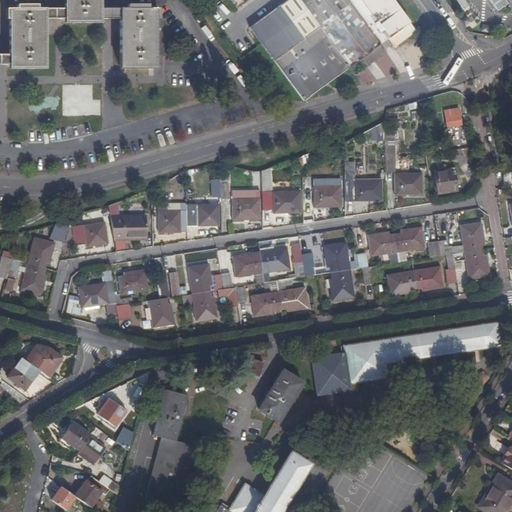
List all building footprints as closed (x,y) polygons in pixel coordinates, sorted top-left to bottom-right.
[(100,19),(100,9),(99,0),(63,0),(64,9),(64,19),(100,19)] [(299,0),(320,27),(350,68),(358,61),(380,45),(346,0),(299,0)] [(346,0),(380,45),(388,40),(410,23),(393,0),(346,0)] [(260,42),(304,101),(350,68),(320,27),(305,39),(280,5),(250,28),(260,42)] [(119,19),(119,8),(109,8),(100,9),(100,19),(109,19),(119,19)] [(156,9),(147,9),(127,8),(119,8),(119,19),(119,65),(155,65),(156,9)] [(45,65),(45,19),(45,9),(37,9),(16,9),(8,9),(9,55),(9,65),(45,65)] [(57,19),(64,19),(64,9),(57,9),(45,9),(45,19),(57,19)] [(416,32),(410,23),(388,40),(394,48),(416,32)] [(380,45),(358,61),(364,69),(386,54),(380,45)] [(0,65),(2,65),(9,65),(9,55),(2,55),(0,54),(0,65)] [(100,100),(93,100),(92,85),(78,85),(78,94),(64,94),(64,103),(63,103),(63,113),(95,113),(95,107),(100,107),(100,100)] [(443,111),(447,130),(460,128),(457,109),(443,111)] [(451,183),(451,180),(450,172),(435,174),(438,193),(457,191),(455,182),(451,183)] [(345,186),(345,199),(355,199),(370,199),(370,202),(382,202),(382,181),(355,181),(355,173),(345,173),(345,186)] [(410,193),(410,195),(422,195),(422,174),(395,175),(395,193),(410,193)] [(229,184),(221,184),(221,199),(229,199),(229,184)] [(342,208),(342,207),(341,186),(314,186),(314,205),(329,205),(329,208),(342,208)] [(262,192),(262,211),(274,211),(289,210),(289,213),(301,213),(300,192),(262,192)] [(248,217),(248,220),(260,220),(260,198),(232,199),(233,217),(248,217)] [(186,211),(187,223),(198,223),(198,226),(219,226),(219,204),(186,205),(186,211)] [(181,232),(187,232),(187,223),(186,211),(158,212),(159,230),(168,230),(168,233),(180,233),(181,232)] [(110,217),(113,235),(125,235),(126,235),(134,235),(134,238),(146,238),(146,217),(125,217),(125,214),(110,214),(110,217)] [(53,223),(50,240),(64,242),(67,225),(53,223)] [(96,243),(96,246),(108,243),(105,223),(84,226),(84,225),(73,227),(75,246),(87,244),(96,243)] [(464,253),(482,250),(481,245),(480,236),(483,235),(481,223),(460,226),(463,246),(464,253)] [(401,234),(395,235),(398,253),(403,252),(425,249),(422,227),(409,229),(410,232),(401,234)] [(398,253),(395,235),(389,235),(380,237),(380,234),(368,235),(371,257),(391,254),(393,264),(400,263),(398,253)] [(28,264),(46,269),(47,263),(50,264),(55,243),(35,238),(29,259),(28,264)] [(440,257),(447,255),(449,255),(448,247),(447,241),(438,242),(440,257)] [(440,257),(438,242),(428,243),(430,258),(440,257)] [(349,271),(348,264),(345,244),(323,247),(325,259),(328,259),(330,268),(331,273),(349,271)] [(453,255),(464,253),(463,246),(451,248),(453,255)] [(265,255),(260,255),(263,273),(268,273),(289,269),(286,248),(274,250),(274,253),(265,255)] [(483,256),(482,250),(464,253),(465,259),(469,279),(489,276),(487,264),(485,265),(483,256)] [(263,273),(260,255),(254,256),(253,253),(232,256),(235,278),(263,273)] [(365,253),(356,255),(357,262),(358,269),(362,269),(368,268),(365,253)] [(28,264),(29,259),(13,254),(12,260),(21,262),(28,264)] [(448,284),(457,283),(455,270),(453,261),(453,255),(449,255),(447,255),(449,270),(446,271),(448,284)] [(0,277),(7,279),(12,260),(2,257),(0,265),(0,277)] [(7,279),(14,281),(16,281),(20,266),(21,262),(12,260),(7,279)] [(310,261),(303,262),(305,277),(313,276),(310,261)] [(303,262),(294,263),(296,279),(305,277),(303,262)] [(358,269),(357,262),(348,264),(349,271),(358,269)] [(44,274),(46,269),(28,264),(27,268),(21,290),(42,296),(45,284),(42,283),(44,274)] [(192,294),(210,292),(209,286),(208,277),(211,277),(209,264),(188,268),(192,294)] [(378,266),(371,267),(373,282),(380,281),(378,266)] [(371,267),(368,268),(362,269),(365,285),(373,284),(373,282),(371,267)] [(414,271),(416,289),(421,288),(431,287),(431,290),(443,289),(440,267),(417,271),(414,271)] [(455,270),(457,283),(463,282),(461,269),(455,270)] [(133,275),(125,276),(119,276),(121,295),(148,291),(145,270),(133,272),(133,275)] [(171,297),(179,295),(176,271),(167,273),(171,297)] [(349,271),(331,273),(332,279),(333,288),(330,288),(332,301),(353,297),(349,271)] [(410,290),(416,289),(414,271),(387,275),(389,296),(405,294),(404,291),(410,290)] [(229,273),(221,275),(223,290),(228,289),(232,289),(229,273)] [(170,298),(167,278),(157,279),(160,299),(167,298),(170,298)] [(7,279),(4,291),(10,293),(14,281),(7,279)] [(292,286),(291,279),(283,281),(276,282),(278,291),(281,310),(286,309),(295,308),(295,310),(308,308),(304,287),(285,290),(284,287),(292,286)] [(116,303),(113,282),(105,284),(109,304),(116,303)] [(271,292),(278,291),(276,282),(270,283),(271,289),(271,292)] [(109,304),(105,284),(78,288),(81,306),(96,304),(96,307),(109,304)] [(244,287),(236,289),(238,304),(246,303),(244,287)] [(236,288),(232,289),(228,289),(230,305),(238,304),(236,288)] [(275,310),(281,310),(278,291),(271,292),(251,295),(254,317),(266,315),(266,312),(275,310)] [(182,296),(183,300),(193,299),(196,321),(217,318),(215,306),(213,306),(211,297),(210,292),(192,294),(182,296)] [(167,298),(160,299),(148,301),(152,328),(173,325),(172,313),(169,313),(167,304),(167,298)] [(116,306),(118,321),(129,319),(129,316),(128,316),(127,305),(116,306)] [(468,328),(471,350),(500,346),(497,324),(468,328)] [(385,363),(471,350),(468,328),(344,347),(344,353),(349,384),(351,384),(387,378),(385,363)] [(39,371),(47,377),(61,358),(49,349),(36,345),(25,361),(39,371)] [(21,358),(14,353),(5,365),(12,370),(21,358)] [(349,384),(344,353),(311,358),(317,396),(352,391),(351,384),(349,384)] [(39,371),(25,361),(21,358),(12,370),(7,377),(25,390),(39,371)] [(252,359),(248,374),(258,377),(262,362),(252,359)] [(302,383),(292,377),(282,371),(258,410),(278,422),(302,383)] [(474,379),(482,386),(489,377),(481,371),(474,379)] [(159,459),(155,458),(144,501),(177,511),(195,445),(175,440),(187,395),(164,389),(152,435),(160,437),(164,437),(159,459)] [(126,411),(109,399),(98,415),(114,427),(126,411)] [(90,436),(90,435),(72,422),(61,438),(79,450),(90,436)] [(79,450),(77,453),(93,465),(106,448),(90,436),(79,450)] [(160,437),(155,458),(159,459),(164,437),(160,437)] [(511,444),(501,463),(508,467),(511,469),(511,444)] [(219,506),(215,511),(281,511),(310,465),(290,453),(263,497),(244,485),(229,511),(219,506)] [(101,464),(98,470),(109,475),(112,469),(101,464)] [(117,494),(119,487),(103,475),(99,481),(110,489),(117,494)] [(110,489),(99,481),(91,476),(86,482),(85,481),(75,496),(75,497),(90,507),(100,493),(105,496),(110,489)] [(511,485),(499,477),(497,479),(480,506),(489,511),(505,511),(511,501),(511,485)] [(66,510),(75,497),(75,496),(61,487),(52,500),(66,510)]
